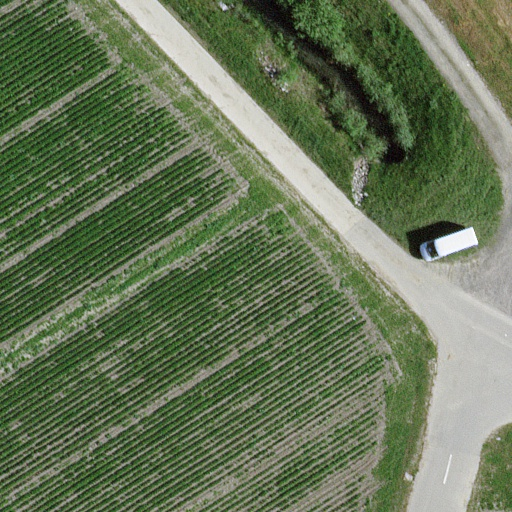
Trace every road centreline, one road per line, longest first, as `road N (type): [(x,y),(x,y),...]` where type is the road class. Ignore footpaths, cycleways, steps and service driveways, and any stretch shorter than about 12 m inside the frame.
road 1 (track): [(473,330),(352,225),(136,0)]
road 2 (track): [(511,161),(396,0)]
road 3 (unclassified): [(436,511),(473,330)]
